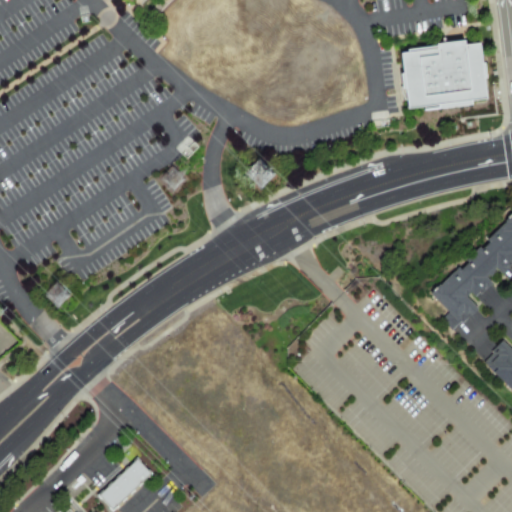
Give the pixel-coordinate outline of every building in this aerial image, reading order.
[(405,112),(485,100),(476,41),(460,44),(459,42),(396,52),(405,112)] [(258,190),(272,174),(256,159),(241,175),(258,190)] [(473,313),(464,322),(462,321),(453,329),(444,320),(451,313),(433,293),(440,286),(441,287),(460,269),(462,271),(470,263),(468,261),(481,248),(483,251),(491,243),(489,240),(508,222),(507,221),(511,215),(511,251),(511,252),(511,253),(511,268),(510,270),(508,268),(503,273),(499,269),(496,272),(498,274),(494,278),(492,276),(488,280),(492,283),(487,288),(490,290),(485,295),(483,294),(479,299),(472,292),(466,297),(475,306),(471,311),(473,313)] [(511,388),(486,363),(501,349),(506,344),(511,350),(511,388)] [(135,459),(149,473),(111,510),(98,496),(135,459)]
